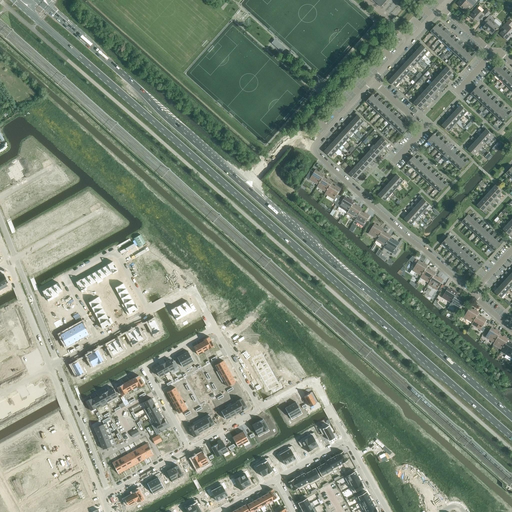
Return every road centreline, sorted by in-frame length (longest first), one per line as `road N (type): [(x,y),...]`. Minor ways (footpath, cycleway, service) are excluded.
road 1 (primary): [(28,10),(511,437)]
road 2 (primary): [(511,417),(39,1)]
road 3 (residential): [(470,291),(315,151),(374,80)]
road 4 (residential): [(216,330),(144,366),(190,447)]
road 5 (residential): [(346,442),(312,383),(258,408)]
